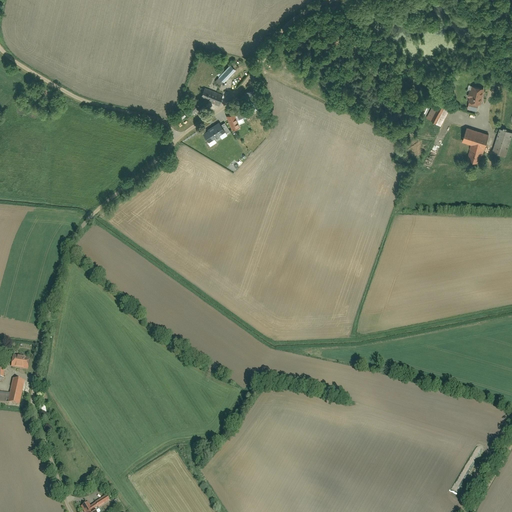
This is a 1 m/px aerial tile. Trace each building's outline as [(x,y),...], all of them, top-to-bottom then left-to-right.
[(235,69),(230,64),(215,80),(220,85),(235,69)] [(469,102),(467,109),(477,111),(479,102),(481,103),(485,88),(470,85),(466,101),(469,102)] [(223,94),(205,88),(201,98),(219,105),(223,94)] [(428,118),(441,125),(449,109),(436,102),(428,118)] [(195,106),(188,111),(191,115),(198,110),(195,106)] [(234,112),(226,116),(231,129),(239,126),(237,120),(235,115),(234,112)] [(218,122),(202,133),(208,142),(224,131),(220,125),(218,122)] [(225,133),(229,131),(224,123),(220,125),(224,131),(225,133)] [(467,158),(481,162),(489,134),(466,127),(462,141),(471,144),(467,158)] [(511,131),(499,128),(492,151),(506,156),(511,136),(511,131)] [(13,356),(11,366),(27,369),(29,359),(13,356)] [(23,381),(13,380),(9,403),(18,405),(23,381)] [(8,393),(0,392),(0,401),(7,403),(8,393)] [(106,495),(89,506),(86,502),(80,506),(83,511),(95,511),(94,510),(109,500),(106,495)]
